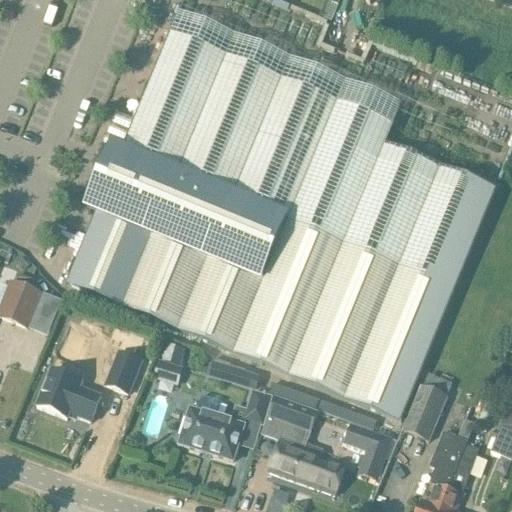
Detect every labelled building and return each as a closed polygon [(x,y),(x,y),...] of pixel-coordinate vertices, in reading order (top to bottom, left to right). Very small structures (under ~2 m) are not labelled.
[(400,111),(178,19),(121,155),(116,152),(102,185),(90,213),(96,216),(67,287),(402,424),(467,265),(494,200),(383,153),(400,111)] [(485,265),(477,262),(473,270),(467,282),(477,286),(482,273),(485,265)] [(12,286),(0,316),(0,321),(28,333),(42,298),(35,295),(28,292),(31,285),(33,282),(20,277),(16,287),(12,286)] [(183,353),(169,349),(165,363),(179,367),(183,353)] [(142,366),(120,357),(106,390),(128,399),(142,366)] [(215,361),(210,377),(256,391),(259,380),(245,376),(245,374),(230,369),(230,368),(215,363),(215,361)] [(82,387),(52,374),(37,411),(67,424),(69,418),(91,427),(101,401),(80,392),(82,387)] [(448,402),(421,392),(404,435),(430,445),(448,402)] [(272,402),(253,397),(245,424),(263,430),(272,402)] [(318,416),(275,400),(261,438),(280,445),(269,477),(336,500),(346,471),(320,463),(323,454),(307,449),(318,416)] [(511,408),(509,408),(500,429),(501,429),(492,454),(511,461),(511,408)] [(217,418),(199,412),(197,416),(191,414),(188,423),(184,421),(178,439),(182,441),(180,449),(233,466),(244,431),(215,422),(217,418)] [(350,428),(343,447),(366,456),(359,473),(379,481),(393,443),(373,436),(350,428)] [(420,511),(443,511),(468,449),(467,448),(468,445),(445,436),(432,471),(437,473),(432,487),(437,489),(430,507),(423,504),(420,511)] [(468,449),(443,511),(457,511),(480,453),(468,449)]
